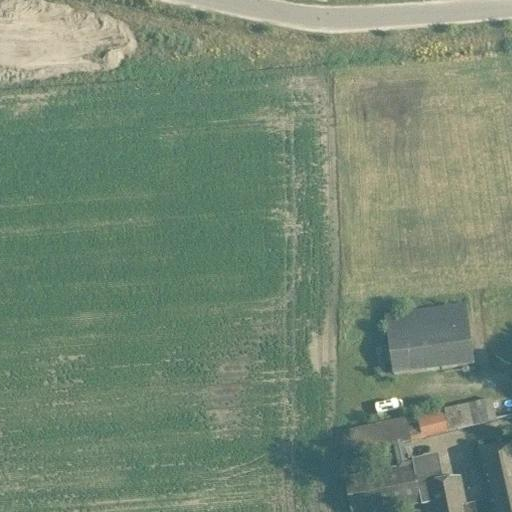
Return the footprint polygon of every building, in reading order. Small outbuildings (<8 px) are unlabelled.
[(380,377),(394,375),(473,363),(464,305),(385,317),(390,348),(376,350),(380,377)] [(419,439),(497,420),(492,398),(413,416),(419,439)] [(511,511),(511,445),(476,453),(489,511),(511,511)] [(415,467),(346,482),(352,511),(398,511),(398,510),(423,504),(415,467)] [(466,511),(466,510),(459,479),(426,486),(432,511),(466,511)]
